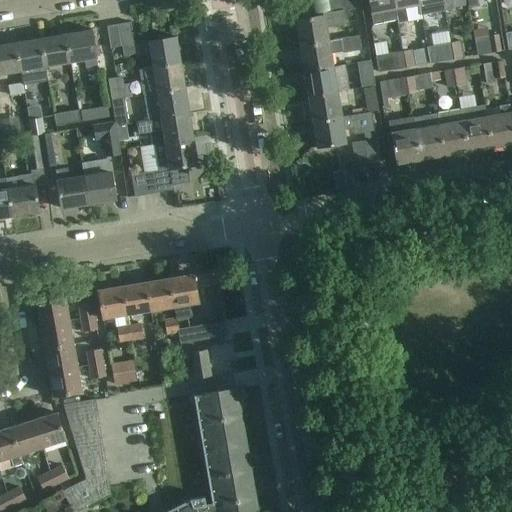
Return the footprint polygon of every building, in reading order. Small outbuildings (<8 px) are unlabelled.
[(343,11),(341,0),(327,0),(330,12),(322,14),(323,16),(295,21),(299,47),(328,42),(326,28),(345,24),(343,11)] [(354,9),(352,0),(341,0),(343,11),(354,9)] [(397,20),(393,0),(368,0),(373,24),(397,20)] [(420,15),(417,0),(393,0),(397,20),(398,23),(421,19),(421,15),(420,15)] [(443,0),(442,0),(417,0),(420,15),(421,15),(432,13),(430,3),(443,0)] [(442,0),(443,0),(444,11),(454,9),(452,0),(442,0)] [(465,0),(467,8),(478,6),(477,0),(465,0)] [(134,45),(131,23),(117,25),(121,47),(122,47),(124,56),(137,54),(137,56),(150,54),(152,67),(181,63),(177,38),(148,42),(148,43),(134,45)] [(121,47),(117,25),(107,27),(111,49),(121,47)] [(399,29),(400,33),(403,52),(406,68),(416,66),(413,50),(408,50),(406,35),(407,35),(406,28),(399,29)] [(91,30),(66,34),(71,63),(96,59),(91,30)] [(71,63),(66,34),(41,38),(46,67),(71,63)] [(499,35),(474,40),(477,56),(501,52),(499,35)] [(359,37),(328,42),(299,47),(303,72),(332,67),(330,55),(342,53),(342,54),(361,51),(359,37)] [(46,67),(41,38),(16,43),(21,72),(46,67)] [(460,41),(450,43),(453,60),(463,58),(460,41)] [(0,75),(21,72),(16,43),(0,45),(0,75)] [(453,60),(450,43),(441,45),(444,61),(453,60)] [(394,53),(376,56),(379,73),(397,69),(406,68),(403,52),(394,53)] [(372,60),(358,63),(362,88),(364,87),(375,86),(377,85),(372,60)] [(495,79),(504,77),(501,60),(482,63),(485,83),(496,82),(495,79)] [(185,88),(181,63),(152,67),(139,70),(143,95),(144,95),(185,88)] [(475,65),(465,67),(467,76),(477,74),(475,65)] [(337,92),(332,67),(303,72),(308,97),(337,92)] [(461,67),(452,68),(455,85),(464,84),(461,67)] [(455,85),(452,68),(444,70),(446,87),(455,85)] [(438,71),(429,73),(430,82),(440,81),(438,71)] [(413,75),(406,77),(409,94),(416,92),(413,75)] [(124,99),(121,77),(108,80),(111,101),(124,99)] [(409,94),(406,77),(397,78),(398,79),(400,95),(409,94)] [(402,104),(400,95),(398,79),(379,82),(384,107),(402,104)] [(23,83),(9,86),(11,96),(25,93),(23,83)] [(375,86),(364,87),(366,100),(377,98),(375,86)] [(190,114),(185,88),(144,95),(148,120),(149,121),(190,114)] [(488,88),(472,91),(473,101),(490,99),(488,88)] [(341,117),(337,92),(308,97),(312,123),(341,118),(341,117)] [(111,101),(115,122),(116,126),(129,124),(124,99),(111,101)] [(501,115),(486,118),(491,148),(511,144),(511,122),(509,104),(499,105),(501,115)] [(484,106),(460,110),(467,152),(491,148),(486,118),(484,106)] [(109,118),(108,107),(81,112),(83,122),(109,118)] [(467,152),(460,110),(436,114),(444,156),(467,152)] [(56,127),(81,122),(79,111),(54,115),(56,127)] [(341,118),(312,123),(316,148),(345,143),(343,129),(354,128),(355,133),(365,132),(366,141),(375,139),(371,113),(341,117),(341,118)] [(194,139),(190,114),(149,121),(148,120),(129,124),(129,127),(137,126),(139,134),(163,130),(165,144),(194,139)] [(444,156),(436,114),(413,118),(420,160),(444,156)] [(21,134),(18,117),(0,119),(0,122),(2,137),(21,134)] [(420,160),(413,118),(398,121),(400,132),(390,134),(396,164),(420,160)] [(29,121),(31,137),(37,135),(44,134),(42,119),(29,121)] [(116,126),(115,122),(93,126),(95,140),(103,139),(106,157),(120,155),(115,126),(116,126)] [(45,134),(44,134),(37,135),(43,168),(55,166),(49,134),(45,134)] [(37,135),(31,137),(25,138),(30,170),(43,168),(37,135)] [(198,165),(194,139),(165,144),(165,145),(155,147),(159,171),(169,169),(172,186),(173,186),(188,183),(185,167),(198,165)] [(379,161),(375,139),(366,141),(363,142),(367,163),(379,161)] [(367,163),(363,142),(351,144),(355,165),(367,163)] [(82,165),(84,178),(88,205),(116,200),(109,161),(82,165)] [(55,171),(58,189),(61,209),(88,205),(84,178),(68,180),(67,169),(55,171)] [(155,171),(142,173),(146,195),(173,190),(173,186),(172,186),(169,169),(159,171),(155,172),(155,171)] [(146,195),(142,173),(131,175),(135,197),(146,195)] [(5,180),(11,217),(39,213),(33,175),(5,180)] [(0,180),(0,219),(11,217),(5,180),(0,180)] [(198,303),(194,275),(168,279),(173,307),(175,319),(175,320),(191,317),(189,305),(198,303)] [(173,307),(168,279),(145,283),(150,311),(173,307)] [(150,311),(145,283),(122,287),(127,314),(150,311)] [(127,314),(122,287),(98,291),(103,319),(127,314)] [(64,297),(44,300),(36,302),(41,326),(69,321),(64,297)] [(94,317),(92,303),(78,305),(81,319),(94,317)] [(97,330),(94,317),(81,319),(83,333),(97,330)] [(177,330),(175,320),(175,319),(162,321),(165,336),(177,334),(177,330)] [(73,345),(69,321),(41,326),(45,350),(73,345)] [(140,324),(128,326),(131,341),(143,339),(140,324)] [(131,341),(128,326),(117,328),(119,343),(131,341)] [(177,330),(177,334),(179,344),(204,340),(202,326),(177,330)] [(77,368),(73,345),(45,350),(49,373),(77,368)] [(102,364),(100,350),(85,352),(88,366),(102,364)] [(210,377),(208,365),(206,350),(191,353),(195,379),(210,377)] [(147,354),(125,357),(127,378),(149,376),(147,354)] [(105,377),(102,364),(88,366),(91,380),(105,377)] [(81,392),(77,368),(49,373),(53,397),(81,392)] [(257,511),(236,388),(199,395),(218,503),(206,506),(204,497),(189,500),(192,505),(178,511),(257,511)] [(63,405),(67,418),(97,413),(95,400),(63,405)] [(57,413),(34,421),(43,448),(65,440),(57,413)] [(67,418),(71,430),(99,426),(97,413),(67,418)] [(43,448),(34,421),(11,428),(20,455),(43,448)] [(71,430),(74,443),(101,438),(99,426),(71,430)] [(0,470),(22,464),(20,455),(11,428),(0,431),(0,470)] [(74,443),(78,455),(103,451),(101,438),(74,443)] [(78,455),(81,467),(105,463),(103,451),(78,455)] [(81,467),(85,480),(108,477),(105,463),(81,467)] [(62,465),(50,471),(56,484),(69,478),(62,465)] [(50,471),(37,478),(44,491),(56,484),(50,471)] [(72,511),(74,511),(72,508),(84,502),(87,507),(111,494),(108,477),(85,480),(62,492),(72,511)] [(26,500),(19,486),(7,493),(14,506),(26,500)] [(0,511),(2,511),(14,506),(7,493),(0,496),(0,511)]
